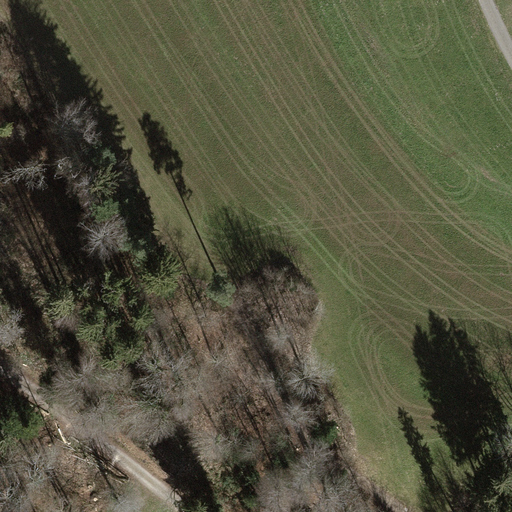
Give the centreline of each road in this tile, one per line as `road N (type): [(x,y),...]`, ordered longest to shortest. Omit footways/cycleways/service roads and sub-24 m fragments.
road 1 (track): [(396,511),(281,414),(235,317),(193,260)]
road 2 (track): [(0,360),(196,511)]
